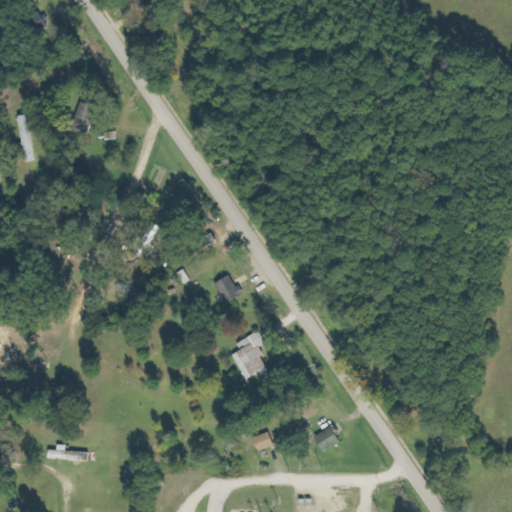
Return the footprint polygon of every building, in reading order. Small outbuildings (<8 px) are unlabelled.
[(245,296),(235,275),(218,283),(228,304),(245,296)] [(249,380),(271,369),(264,357),(267,356),(263,347),(269,344),(262,332),(240,343),(244,350),(236,355),(249,380)] [(325,452),(346,443),(338,427),(318,436),(325,452)] [(258,451),(275,448),(273,434),(255,437),(258,451)] [(61,451),(51,451),(50,460),(85,461),(85,451),(61,450),(61,451)]
